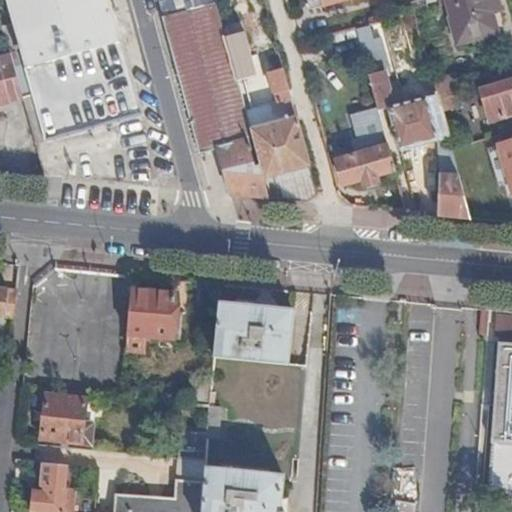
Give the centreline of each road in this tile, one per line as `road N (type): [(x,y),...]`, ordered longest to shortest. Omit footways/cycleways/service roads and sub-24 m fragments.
road 1 (secondary): [(511,266),(190,235)]
road 2 (residential): [(190,235),(192,204),(137,0)]
road 3 (secondary): [(190,235),(0,217)]
